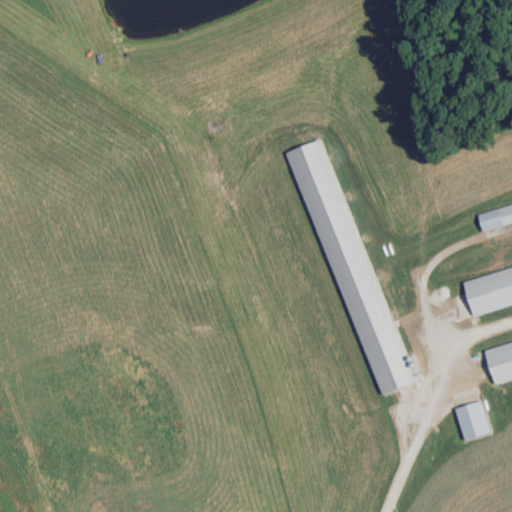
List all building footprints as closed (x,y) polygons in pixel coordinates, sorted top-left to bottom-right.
[(373,396),(408,384),(328,137),(293,148),(373,396)] [(511,223),(511,203),(478,213),(483,231),(511,223)] [(511,294),(511,257),(460,271),(468,305),(458,307),(458,308),(511,294)] [(511,367),(511,331),(482,339),(491,373),(511,367)] [(490,432),(480,400),(455,408),(465,439),(490,432)]
